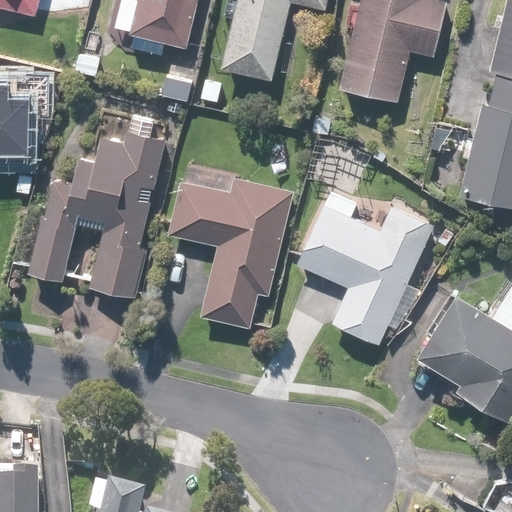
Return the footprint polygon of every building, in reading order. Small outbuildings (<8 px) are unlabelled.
[(0,0),(0,7),(36,15),(39,0),(0,0)] [(119,0),(114,30),(134,33),(131,49),(163,55),(165,42),(190,46),(197,0),(119,0)] [(236,0),(221,66),(270,78),(288,2),(323,10),(325,0),(236,0)] [(359,0),(340,86),(398,100),(409,51),(433,56),(445,3),(434,0),(359,0)] [(511,208),(511,0),(503,0),(487,70),(495,72),(488,106),(480,104),(458,196),(511,208)] [(98,77),(104,44),(80,40),(75,73),(98,77)] [(190,103),(200,57),(179,52),(177,63),(170,61),(162,97),(190,103)] [(139,245),(164,138),(125,129),(122,142),(98,136),(92,161),(76,157),(71,181),(52,176),(29,274),(62,282),(77,218),(101,224),(87,285),(138,297),(149,248),(139,245)] [(269,295),(293,192),(235,179),(232,193),(180,181),(168,234),(216,245),(200,316),(249,327),(257,293),(269,295)] [(431,223),(389,205),(378,231),(372,228),(350,219),(357,203),(329,190),(297,264),(348,285),(331,324),(379,345),(431,223)] [(511,328),(455,293),(415,356),(458,384),(454,390),(507,423),(511,415),(511,328)] [(38,511),(39,473),(0,471),(0,511),(38,511)] [(140,511),(145,492),(98,480),(89,511),(140,511)]
